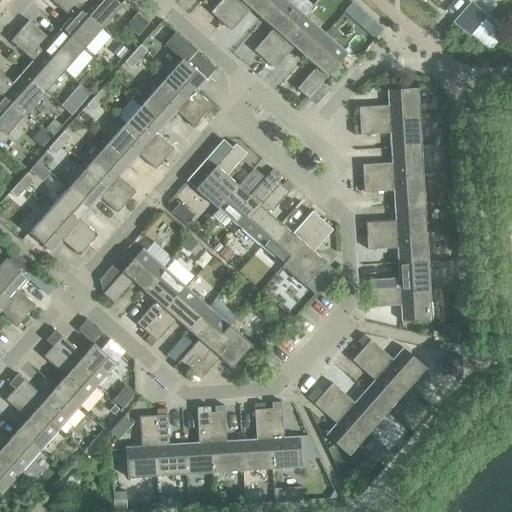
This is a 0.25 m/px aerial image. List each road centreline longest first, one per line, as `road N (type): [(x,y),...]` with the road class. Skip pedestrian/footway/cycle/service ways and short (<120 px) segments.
road 1 (residential): [(67,292),(195,396),(287,384),(349,309),(345,215)]
road 2 (residential): [(67,292),(226,114)]
road 3 (residential): [(328,113),(363,72),(410,65),(449,78),(511,73)]
road 4 (residential): [(345,215),(226,114)]
road 5 (residential): [(252,85),(157,0)]
